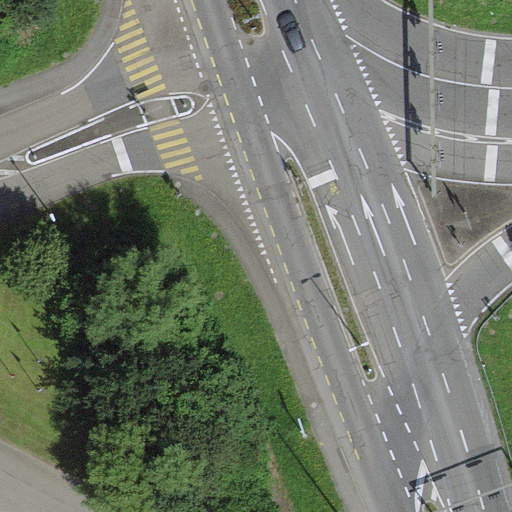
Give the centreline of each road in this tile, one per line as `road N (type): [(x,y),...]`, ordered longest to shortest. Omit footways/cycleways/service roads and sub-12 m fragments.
road 1 (secondary): [(390,415),(265,73)]
road 2 (unclassified): [(265,73),(0,165)]
road 3 (motorway): [(511,161),(395,145),(265,73)]
road 4 (motorway): [(511,87),(444,82),(396,67),(274,0)]
road 5 (motorway): [(511,253),(453,302),(415,355),(390,415)]
